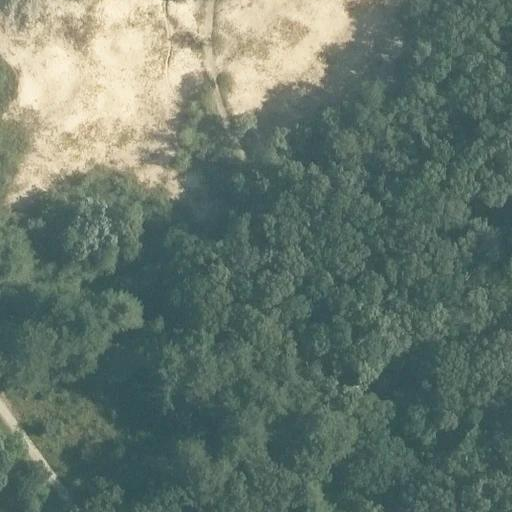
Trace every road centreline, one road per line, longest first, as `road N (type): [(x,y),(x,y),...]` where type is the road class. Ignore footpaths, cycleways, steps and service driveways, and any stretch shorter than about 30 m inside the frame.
road 1 (track): [(207,0),(216,104),(264,182),(316,207),(400,222),(451,246),(511,259)]
road 2 (track): [(81,511),(0,396)]
